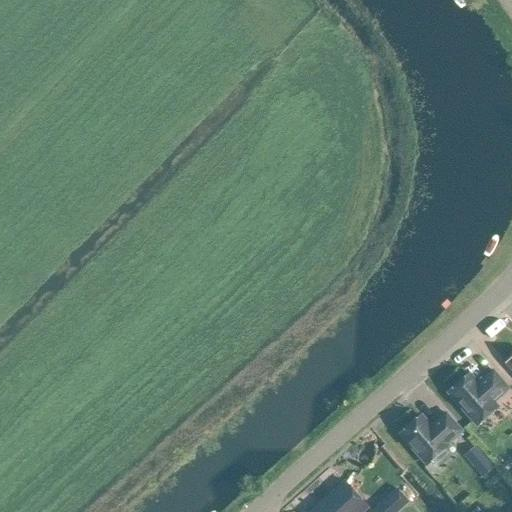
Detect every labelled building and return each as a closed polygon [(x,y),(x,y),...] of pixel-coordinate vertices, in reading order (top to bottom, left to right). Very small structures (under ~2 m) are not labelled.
[(509,389),(493,371),(483,379),(486,382),(480,387),(469,374),(449,392),(478,425),(498,408),(493,403),(509,389)] [(462,431),(446,413),(430,427),(421,416),(401,434),(428,465),(448,447),(446,445),(462,431)] [(482,477),(494,467),(475,446),(463,456),(482,477)] [(362,511),(368,507),(345,482),(311,511),(362,511)] [(397,511),(409,502),(397,489),(372,511),(397,511)]
